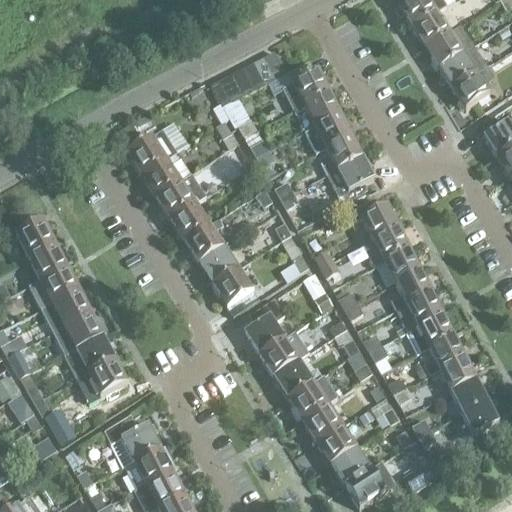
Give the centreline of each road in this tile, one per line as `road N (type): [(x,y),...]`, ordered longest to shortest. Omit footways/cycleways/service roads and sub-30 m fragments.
road 1 (residential): [(236,511),(170,390),(215,363),(88,133)]
road 2 (residential): [(511,258),(452,160),(415,183),(312,12)]
road 3 (residential): [(88,133),(312,12)]
